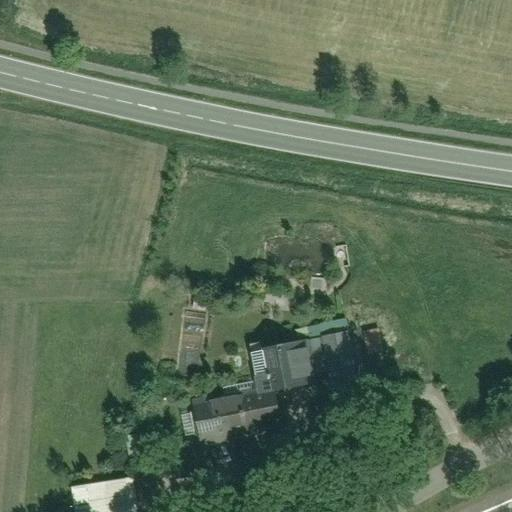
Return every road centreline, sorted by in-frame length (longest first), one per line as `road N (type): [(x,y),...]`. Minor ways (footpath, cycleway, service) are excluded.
road 1 (primary): [(0,73),(511,172)]
road 2 (unknown): [(200,511),(356,422),(446,426)]
